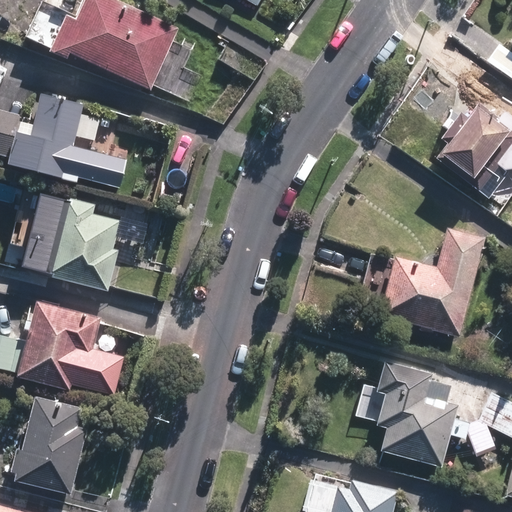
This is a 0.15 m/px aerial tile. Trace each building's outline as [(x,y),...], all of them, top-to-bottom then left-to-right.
[(68,55),(150,92),(178,29),(112,0),(83,0),(74,20),(64,15),(47,53),(66,60),(68,55)] [(242,0),(256,8),(260,0),(242,0)] [(511,32),(506,41),(511,45),(511,53),(496,43),(484,61),(511,80),(511,32)] [(0,154),(10,157),(7,168),(76,186),(78,177),(119,188),(126,163),(72,149),(83,106),(42,96),(32,137),(15,133),(20,116),(0,110),(0,154)] [(503,173),(511,169),(511,168),(511,121),(499,112),(493,120),(471,103),(459,118),(453,113),(434,139),(440,143),(428,159),(483,200),(503,173)] [(117,223),(91,216),(93,207),(29,191),(18,188),(9,225),(36,232),(39,222),(39,221),(56,225),(43,278),(107,293),(114,264),(117,252),(110,251),(117,223)] [(373,316),(454,337),(480,238),(441,228),(431,267),(389,256),(373,316)] [(100,320),(34,303),(24,344),(0,337),(0,371),(15,375),(14,378),(68,392),(77,354),(90,358),(100,320)] [(466,422),(466,420),(449,415),(453,402),(442,399),(446,384),(425,378),(427,371),(380,358),(372,389),(379,391),(371,422),(382,426),(376,448),(403,455),(400,466),(429,474),(432,463),(436,464),(445,431),(462,436),(464,429),(474,454),(492,447),(481,422),(511,436),(511,400),(488,389),(474,418),(466,422)] [(69,497),(86,431),(76,429),(80,411),(32,398),(10,482),(69,497)] [(511,454),(503,493),(511,495),(511,454)] [(394,492),(346,480),(346,481),(345,489),(332,486),(325,511),(389,511),(394,494),(394,492)]
